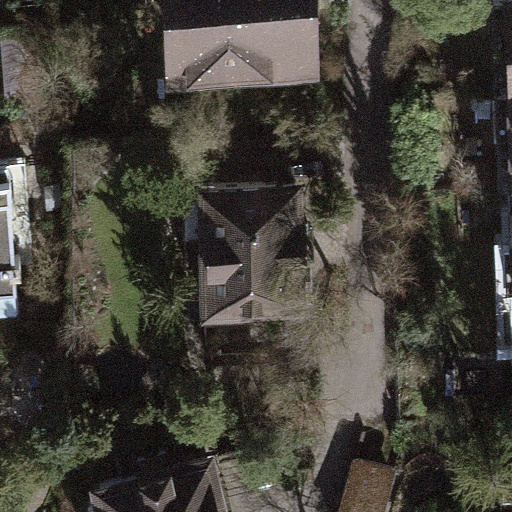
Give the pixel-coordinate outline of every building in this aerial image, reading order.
[(312,0),(187,0),(189,60),(314,57),(312,0)] [(511,87),(511,0),(493,0),(496,88),(511,87)] [(47,23),(4,25),(7,109),(50,108),(47,23)] [(511,87),(496,88),(499,182),(511,182),(511,87)] [(0,154),(0,301),(19,301),(8,154),(0,154)] [(299,296),(297,181),(187,183),(188,262),(207,262),(208,355),(283,354),(282,296),(299,296)] [(511,235),(503,236),(507,335),(511,334),(511,235)] [(222,511),(208,454),(100,481),(107,511),(222,511)]
